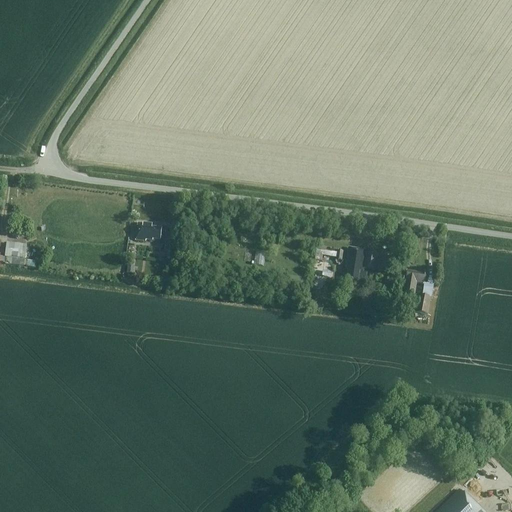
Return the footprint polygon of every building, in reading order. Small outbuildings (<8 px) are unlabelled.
[(143,225),(137,225),(135,241),(146,243),(146,241),(153,242),(153,241),(160,242),(162,230),(152,229),(152,226),(143,225)] [(176,243),(164,242),(163,259),(174,260),(176,243)] [(0,265),(24,268),(27,247),(7,244),(5,258),(0,257),(0,265)] [(364,270),(376,272),(378,254),(349,249),(346,264),(347,265),(346,271),(348,272),(347,282),(365,285),(366,274),(363,274),(364,270)] [(257,266),(267,266),(268,254),(258,253),(257,266)] [(379,254),(376,272),(388,274),(391,256),(379,254)] [(35,270),(35,262),(27,261),(26,269),(35,270)] [(126,275),(134,275),(135,267),(127,266),(126,275)] [(426,275),(408,272),(404,293),(415,295),(416,284),(424,285),(426,275)] [(433,287),(425,285),(423,298),(418,297),(415,314),(428,317),(433,287)] [(481,511),(459,491),(438,511),(481,511)]
